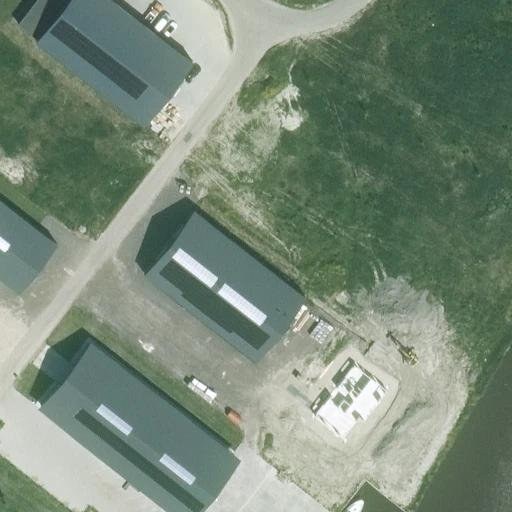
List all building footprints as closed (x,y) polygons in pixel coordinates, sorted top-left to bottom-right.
[(112,0),(35,0),(17,23),(36,38),(35,40),(143,124),(192,62),(112,0)] [(511,0),(422,0),(413,13),(464,51),(473,39),(511,67),(511,0)] [(0,277),(19,292),(57,244),(0,199),(0,277)] [(193,210),(143,273),(254,360),(304,296),(193,210)] [(88,343),(40,406),(175,511),(187,511),(232,455),(88,343)] [(354,366),(312,419),(343,443),(359,422),(366,427),(382,407),(379,405),(388,393),(354,366)]
